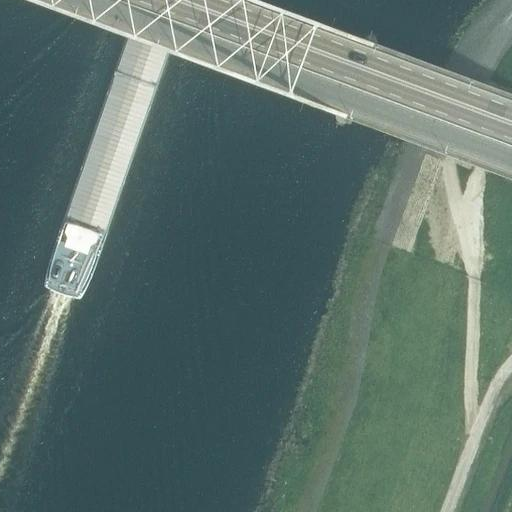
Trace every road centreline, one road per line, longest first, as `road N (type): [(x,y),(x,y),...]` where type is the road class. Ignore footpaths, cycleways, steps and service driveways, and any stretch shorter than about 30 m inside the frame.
road 1 (unclassified): [(511,163),(66,0)]
road 2 (primary): [(511,124),(178,0)]
